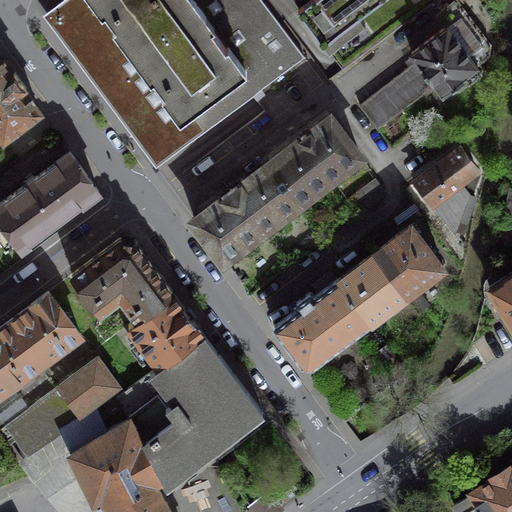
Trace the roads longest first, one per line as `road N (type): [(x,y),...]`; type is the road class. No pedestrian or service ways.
road 1 (residential): [(145,199),(368,499)]
road 2 (residential): [(0,8),(145,199)]
road 3 (residential): [(0,303),(145,199)]
road 4 (primary): [(368,499),(511,399)]
